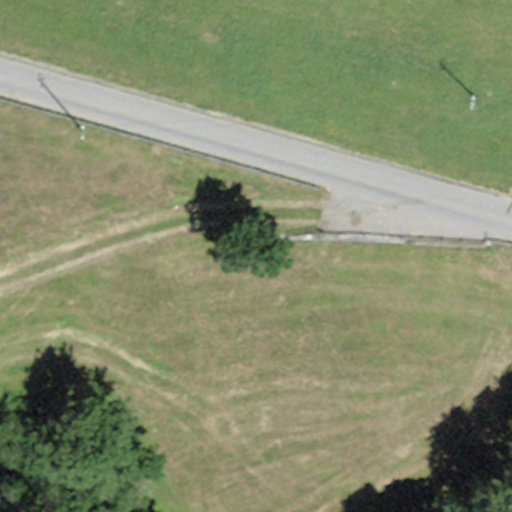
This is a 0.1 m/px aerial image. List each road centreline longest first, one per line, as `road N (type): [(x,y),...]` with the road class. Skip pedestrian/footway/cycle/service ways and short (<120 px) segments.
road 1 (unclassified): [(511,217),(0,77)]
road 2 (track): [(0,271),(122,236),(489,211)]
